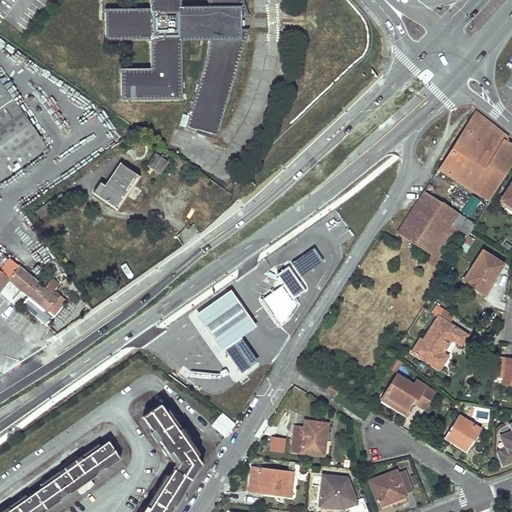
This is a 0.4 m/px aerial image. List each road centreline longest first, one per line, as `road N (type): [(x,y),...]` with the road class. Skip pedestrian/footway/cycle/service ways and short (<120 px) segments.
road 1 (primary): [(416,52),(198,248),(0,385)]
road 2 (primary): [(0,421),(332,185),(410,120)]
road 3 (residential): [(407,174),(192,511)]
road 4 (unknown): [(0,214),(62,160),(63,150),(0,59)]
road 5 (unknown): [(88,196),(110,219),(170,218),(198,248)]
